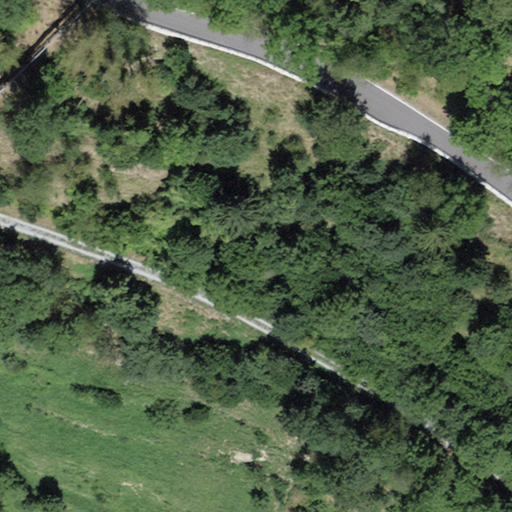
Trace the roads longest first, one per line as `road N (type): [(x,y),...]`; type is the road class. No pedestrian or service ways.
road 1 (track): [(511,486),(406,411),(228,307),(0,219)]
road 2 (tertiary): [(138,0),(341,76),(511,183)]
